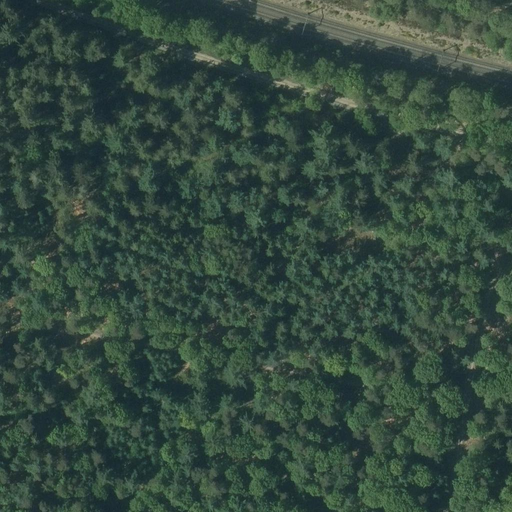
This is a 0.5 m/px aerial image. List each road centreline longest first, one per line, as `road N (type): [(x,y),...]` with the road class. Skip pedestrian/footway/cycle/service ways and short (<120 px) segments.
road 1 (track): [(49,0),(372,109),(511,138)]
road 2 (track): [(456,418),(0,331)]
road 3 (track): [(511,252),(482,314),(442,511)]
